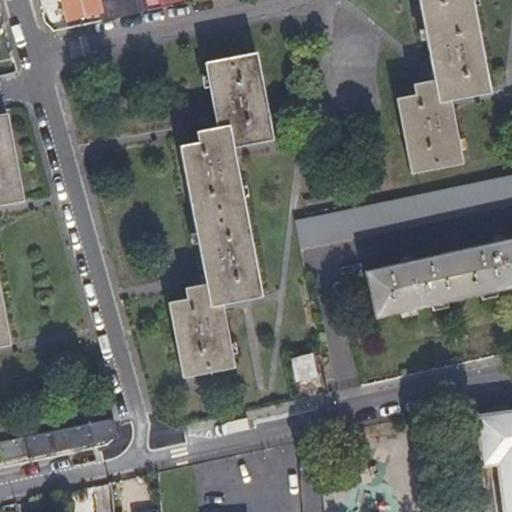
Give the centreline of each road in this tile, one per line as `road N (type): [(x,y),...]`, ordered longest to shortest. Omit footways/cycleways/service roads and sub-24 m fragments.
road 1 (residential): [(149,457),(21,0)]
road 2 (residential): [(511,374),(280,425)]
road 3 (residential): [(149,457),(0,489)]
road 4 (residential): [(280,425),(149,457)]
